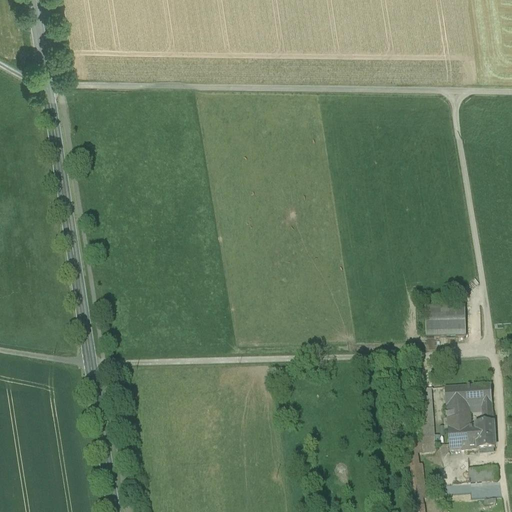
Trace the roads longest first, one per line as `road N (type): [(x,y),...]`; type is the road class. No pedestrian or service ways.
road 1 (secondary): [(35,0),(115,511)]
road 2 (track): [(511,92),(48,85)]
road 3 (track): [(509,511),(452,92)]
road 4 (track): [(493,354),(90,366)]
